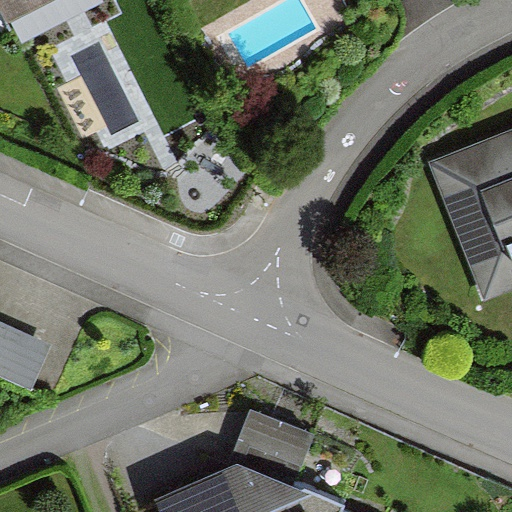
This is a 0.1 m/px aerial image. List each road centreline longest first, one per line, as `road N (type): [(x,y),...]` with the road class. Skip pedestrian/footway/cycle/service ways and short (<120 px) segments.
road 1 (residential): [(511,0),(450,31),(365,119),(308,192),(257,313)]
road 2 (residential): [(257,313),(207,370),(0,459)]
road 3 (residential): [(257,313),(0,200)]
road 4 (residential): [(511,428),(257,313)]
